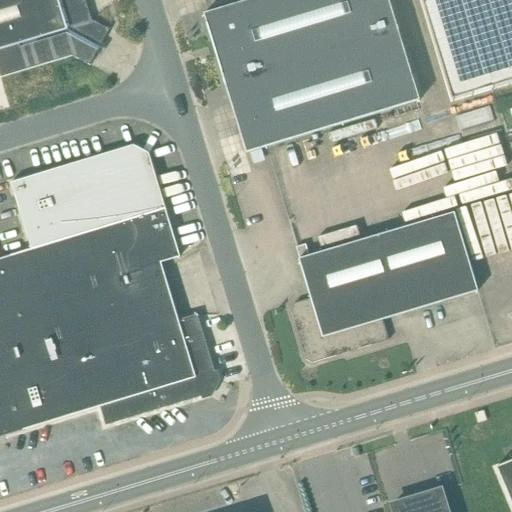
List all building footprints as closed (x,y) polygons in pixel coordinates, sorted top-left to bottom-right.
[(90,66),(109,30),(92,21),(85,0),(0,0),(0,76),(1,78),(73,57),(90,66)] [(252,0),(203,15),(210,36),(246,154),(419,101),(388,0),(252,0)] [(511,0),(421,0),(452,102),(511,83),(511,0)] [(0,437),(100,407),(106,426),(201,397),(200,394),(208,392),(210,391),(214,384),(214,381),(211,373),(215,372),(197,315),(140,333),(122,275),(180,258),(148,154),(133,146),(11,184),(31,250),(0,259),(0,437)] [(304,301),(294,304),(291,310),(306,360),(312,364),(389,341),(383,320),(477,292),(454,214),(309,257),(306,245),(296,248),(300,260),(299,260),(311,303),(306,305),(304,301)] [(511,461),(496,468),(511,506),(511,461)] [(446,511),(440,491),(392,506),(393,511),(446,511)]
